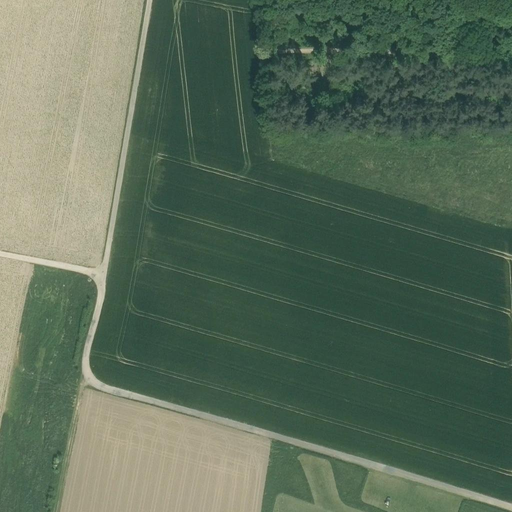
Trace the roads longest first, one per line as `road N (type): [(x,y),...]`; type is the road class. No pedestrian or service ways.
road 1 (track): [(85,375),(511,509)]
road 2 (track): [(511,57),(420,46),(271,50),(262,0)]
road 3 (track): [(150,0),(103,275)]
road 4 (track): [(85,375),(57,511)]
